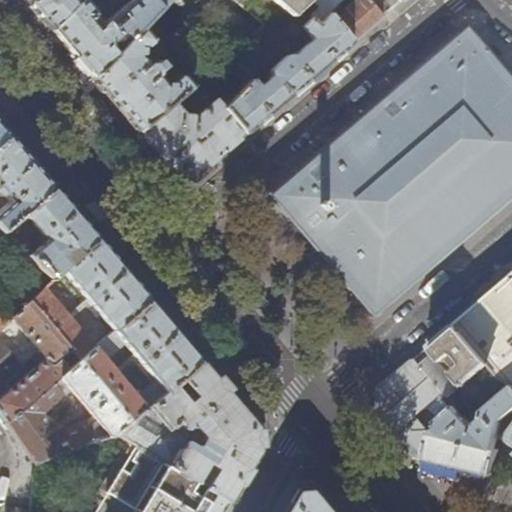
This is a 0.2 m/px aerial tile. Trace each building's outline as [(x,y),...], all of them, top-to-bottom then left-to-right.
[(24,0),(49,29),(77,0),(152,0),(159,8),(166,0),(24,0)] [(145,23),(159,8),(152,0),(129,0),(101,24),(94,16),(106,5),(102,1),(99,3),(96,0),(77,0),(49,29),(66,49),(92,78),(145,23)] [(172,0),(184,11),(195,0),(233,0),(261,23),(233,58),(253,77),(300,27),(310,16),(308,14),(300,6),(306,0),(172,0)] [(310,0),(316,6),(308,14),(310,16),(316,21),(327,12),(338,0),(310,0)] [(393,7),(385,0),(355,0),(356,0),(355,0),(351,0),(343,8),(344,10),(333,19),(352,42),(366,30),(393,7)] [(333,19),(327,12),(316,21),(310,16),(300,27),(311,40),(290,58),(288,56),(284,57),(269,69),(267,73),(269,77),(256,88),(249,80),(223,108),(244,133),(294,91),(352,42),(333,19)] [(149,29),(145,23),(92,78),(113,104),(137,132),(172,101),(192,85),(182,75),(172,83),(172,86),(165,84),(157,75),(158,71),(153,66),(148,65),(140,55),(142,48),(143,50),(153,40),(146,33),(149,29)] [(319,255),(373,318),(384,308),(511,198),(511,77),(466,23),(266,194),(319,255)] [(184,115),(172,101),(137,132),(151,147),(172,172),(197,174),(231,145),(244,133),(223,108),(215,99),(194,117),(192,115),(184,115)] [(15,129),(0,111),(0,123),(9,135),(15,129)] [(0,144),(10,135),(9,135),(0,123),(0,144)] [(39,157),(16,131),(10,135),(33,162),(39,157)] [(37,167),(33,162),(10,135),(0,144),(0,229),(2,232),(14,222),(23,214),(54,187),(37,167)] [(54,187),(23,214),(44,240),(37,247),(14,222),(2,232),(32,263),(50,281),(62,270),(98,239),(84,222),(54,187)] [(98,239),(62,270),(113,332),(151,300),(112,254),(98,239)] [(50,281),(32,263),(22,273),(39,291),(43,287),(50,281)] [(511,275),(481,302),(454,325),(489,365),(499,377),(511,384),(511,275)] [(28,303),(31,299),(15,282),(0,296),(0,330),(11,320),(28,303)] [(43,287),(39,291),(31,299),(28,303),(79,361),(94,348),(43,287)] [(203,361),(173,326),(151,300),(113,332),(94,348),(79,361),(132,422),(203,361)] [(11,320),(39,352),(46,360),(2,397),(0,394),(0,414),(6,423),(79,361),(28,303),(11,320)] [(0,384),(39,352),(11,320),(0,330),(0,384)] [(440,336),(429,346),(442,361),(451,354),(455,355),(459,360),(460,364),(451,372),(453,374),(463,386),(489,365),(454,325),(440,336)] [(422,352),(414,359),(437,388),(453,374),(451,372),(442,361),(429,346),(422,352)] [(437,388),(414,359),(398,373),(379,388),(377,414),(382,419),(412,454),(422,457),(425,457),(431,435),(440,426),(436,420),(452,406),(437,388)] [(21,444),(36,465),(117,435),(132,422),(79,361),(6,423),(21,444)] [(132,422),(117,435),(128,441),(229,502),(260,451),(259,439),(258,425),(223,384),(203,361),(132,422)] [(503,420),(511,412),(511,384),(499,377),(495,381),(505,392),(483,411),(482,414),(483,417),(474,424),(472,425),(470,424),(459,411),(458,412),(452,406),(436,420),(440,426),(431,435),(425,457),(465,468),(491,474),(498,452),(495,451),(503,420)] [(377,414),(379,388),(372,388),(371,401),(370,415),(377,424),(382,419),(377,414)] [(511,424),(503,437),(511,443),(511,424)] [(222,511),(229,502),(128,441),(85,511),(222,511)] [(331,511),(310,487),(294,488),(279,511),(331,511)]
